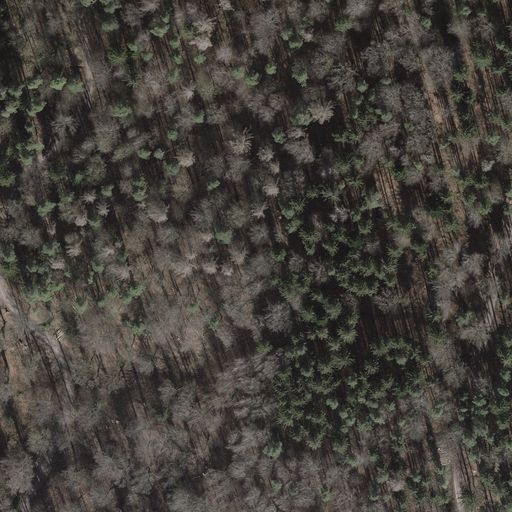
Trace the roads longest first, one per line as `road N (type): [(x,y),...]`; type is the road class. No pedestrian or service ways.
road 1 (track): [(465,511),(456,474),(467,379),(511,215)]
road 2 (track): [(81,0),(90,76),(83,120),(14,187),(0,244)]
road 3 (track): [(0,288),(65,355),(73,385),(59,440),(22,511)]
